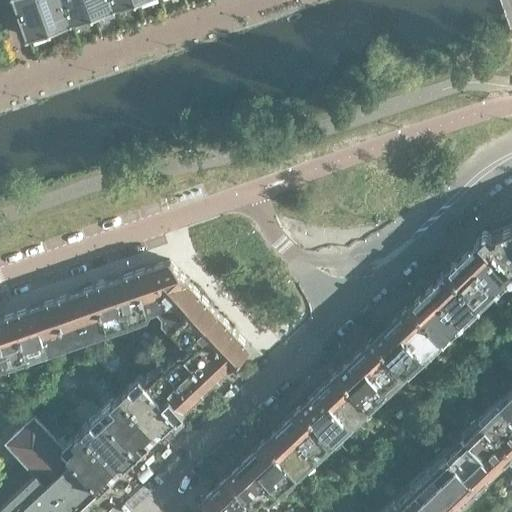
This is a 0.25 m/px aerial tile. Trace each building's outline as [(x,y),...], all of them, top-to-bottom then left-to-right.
[(50,28),(40,0),(15,0),(17,5),(17,6),(17,7),(22,20),(21,20),(22,21),(27,34),(26,34),(26,36),(27,36),(29,35),(29,34),(49,28),(50,28)] [(71,20),(64,0),(40,0),(50,28),(51,28),(51,27),(70,20),(70,21),(71,20)] [(93,13),(88,0),(64,0),(71,20),(72,20),(92,13),(92,14),(93,13)] [(115,5),(112,0),(88,0),(93,13),(94,13),(94,12),(113,5),(114,6),(115,5)] [(511,220),(490,230),(489,229),(489,228),(488,227),(487,227),(486,226),(485,226),(483,227),(487,231),(511,257),(511,220)] [(511,265),(511,257),(487,231),(483,227),(482,229),(482,230),(482,231),(482,233),(465,249),(495,282),(511,265)] [(495,282),(465,249),(447,266),(477,298),(495,282)] [(164,296),(186,276),(169,258),(153,264),(164,296)] [(164,296),(153,264),(113,277),(127,319),(138,316),(136,310),(156,303),(164,296)] [(477,298),(447,266),(429,283),(459,315),(477,298)] [(186,276),(164,296),(156,303),(187,335),(216,308),(186,276)] [(127,319),(113,277),(73,291),(87,333),(98,329),(96,324),(115,317),(117,323),(127,319)] [(459,315),(429,283),(411,299),(441,332),(459,315)] [(87,333),(73,291),(33,305),(47,347),(58,343),(56,338),(75,331),(77,337),(87,333)] [(441,332),(411,299),(393,316),(424,348),(441,332)] [(47,347),(33,305),(0,316),(0,338),(7,360),(18,357),(16,351),(35,345),(37,350),(47,347)] [(249,343),(216,308),(187,335),(192,341),(201,339),(225,365),(249,343)] [(424,348),(393,316),(375,333),(405,365),(424,348)] [(511,341),(511,335),(507,330),(501,335),(510,344),(511,341)] [(405,365),(375,333),(357,350),(388,382),(405,365)] [(510,344),(501,335),(496,341),(504,349),(510,344)] [(194,394),(225,365),(201,339),(192,341),(175,358),(172,355),(164,362),(194,394)] [(388,382),(357,350),(339,367),(369,399),(388,382)] [(194,394),(164,362),(152,373),(150,371),(144,377),(176,411),(194,394)] [(483,370),(475,362),(469,367),(477,375),(483,370)] [(369,399),(339,367),(321,384),(351,416),(369,399)] [(477,375),(469,367),(464,372),(472,381),(477,375)] [(176,411),(144,377),(138,371),(119,389),(157,429),(176,411)] [(351,416),(321,384),(303,401),(333,433),(351,416)] [(511,385),(499,398),(511,411),(511,385)] [(37,417),(56,398),(48,389),(28,408),(34,413),(37,417)] [(157,429),(119,389),(100,407),(138,447),(157,429)] [(449,403),(441,394),(435,400),(443,408),(449,403)] [(511,411),(499,398),(482,415),(511,446),(511,411)] [(443,408),(435,400),(429,406),(436,414),(443,408)] [(333,433),(303,401),(297,407),(285,418),(315,450),(333,433)] [(138,447),(100,407),(81,425),(118,465),(138,447)] [(61,443),(37,417),(34,413),(6,439),(36,470),(0,503),(0,511),(68,511),(99,483),(61,443)] [(511,446),(482,415),(465,431),(496,465),(505,456),(508,456),(511,452),(511,446)] [(315,450),(285,418),(267,434),(298,467),(315,450)] [(118,465),(81,425),(61,443),(99,483),(118,465)] [(414,436),(406,427),(400,433),(408,441),(414,436)] [(496,465),(465,431),(447,448),(479,481),(481,480),(483,480),(488,476),(487,473),(496,465)] [(408,441),(400,433),(394,439),(402,447),(408,441)] [(298,467),(267,434),(250,451),(280,483),(298,467)] [(479,481),(447,448),(430,464),(462,498),(471,489),(473,490),(478,485),(478,483),(479,481)] [(280,483),(250,451),(229,471),(255,499),(263,490),(265,493),(270,493),(280,483)] [(380,468),(372,460),(366,466),(373,474),(380,468)] [(462,498),(430,464),(413,481),(442,511),(449,511),(453,509),(453,506),(462,498)] [(373,474),(366,466),(360,472),(367,480),(373,474)] [(240,511),(251,502),(255,499),(229,471),(198,500),(207,510),(207,511),(206,511),(240,511)] [(442,511),(413,481),(396,497),(409,511),(442,511)] [(409,511),(396,497),(380,511),(409,511)] [(270,511),(266,508),(262,508),(259,510),(251,502),(240,511),(270,511)]
